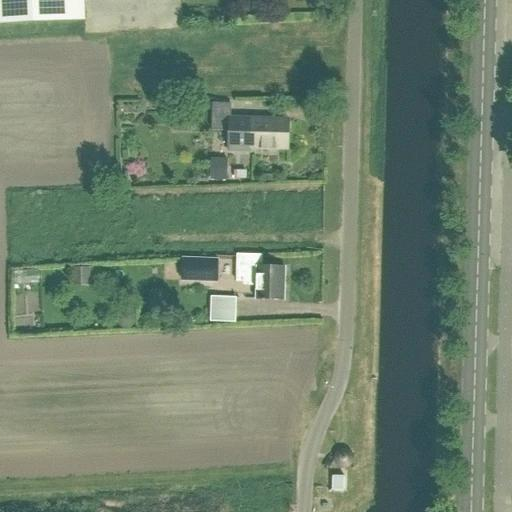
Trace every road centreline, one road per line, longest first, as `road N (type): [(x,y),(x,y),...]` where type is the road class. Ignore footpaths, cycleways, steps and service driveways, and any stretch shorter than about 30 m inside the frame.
road 1 (unclassified): [(302,511),(310,445),(345,358),(355,0)]
road 2 (secondary): [(470,511),(483,0)]
